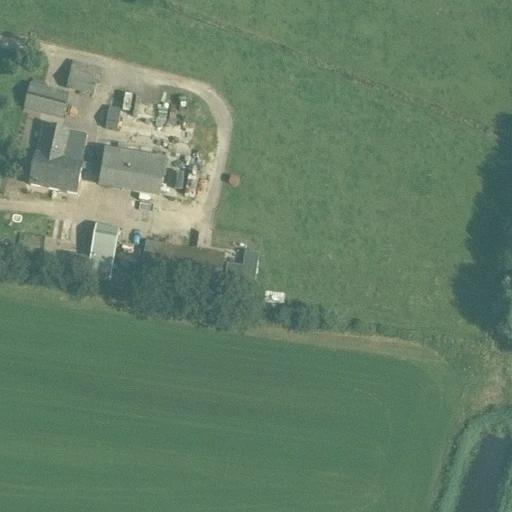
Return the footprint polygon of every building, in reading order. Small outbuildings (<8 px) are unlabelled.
[(44,65),(39,86),(94,99),(100,71),(74,64),(72,72),(44,65)] [(29,86),(23,112),(63,121),(69,96),(29,86)] [(112,99),(105,131),(190,148),(195,127),(155,118),(157,108),(112,99)] [(42,128),(30,188),(77,197),(83,164),(66,161),(71,133),(42,128)] [(104,152),(98,188),(159,199),(165,162),(139,158),(140,150),(126,148),(124,156),(104,152)] [(92,260),(44,252),(41,273),(111,284),(119,232),(97,229),(92,260)] [(145,243),(139,281),(219,294),(225,257),(145,243)] [(242,268),(227,266),(224,284),(239,286),(237,303),(250,305),(257,256),(244,254),(242,268)]
